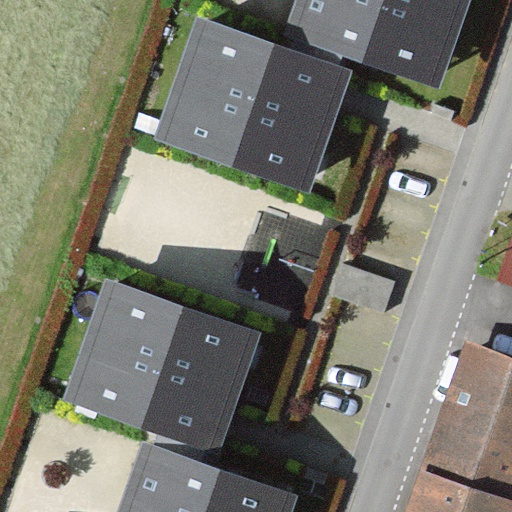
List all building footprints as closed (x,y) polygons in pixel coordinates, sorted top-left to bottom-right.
[(297,0),(287,29),(439,82),(467,0),(297,0)] [(199,16),(158,136),(312,188),(353,68),(199,16)] [(511,246),(500,279),(511,283),(511,246)] [(348,260),(337,295),(383,310),(394,275),(348,260)] [(110,280),(70,394),(217,446),(258,331),(110,280)] [(511,511),(511,356),(466,341),(406,511),(511,511)] [(143,442),(118,511),(288,511),(294,494),(143,442)]
